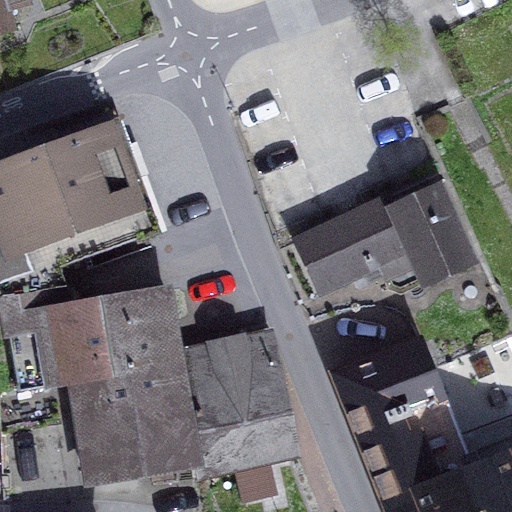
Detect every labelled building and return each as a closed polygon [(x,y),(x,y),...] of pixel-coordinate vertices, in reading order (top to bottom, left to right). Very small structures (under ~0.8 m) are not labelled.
[(0,0),(0,35),(14,31),(8,11),(5,0),(0,0)] [(24,0),(5,0),(8,11),(27,6),(24,0)] [(138,246),(163,237),(120,118),(54,142),(57,151),(89,140),(99,136),(114,143),(138,207),(133,209),(143,237),(136,240),(138,246)] [(57,151),(0,172),(0,225),(8,248),(0,250),(0,288),(6,320),(71,309),(67,289),(61,290),(54,270),(136,240),(143,237),(133,209),(138,207),(114,143),(99,136),(89,140),(57,151)] [(393,207),(389,199),(297,242),(320,293),(380,266),(390,289),(401,293),(423,282),(425,285),(471,262),(436,187),(393,207)] [(90,482),(197,463),(179,356),(171,312),(167,292),(71,309),(6,320),(18,394),(74,384),(77,404),(90,482)] [(213,347),(236,464),(296,450),(289,375),(271,334),(213,347)] [(421,344),(337,377),(386,504),(462,474),(470,471),(421,344)] [(197,463),(198,471),(236,464),(213,347),(179,356),(197,463)] [(511,511),(511,454),(470,471),(462,474),(476,511),(511,511)] [(476,511),(462,474),(386,504),(389,511),(476,511)]
